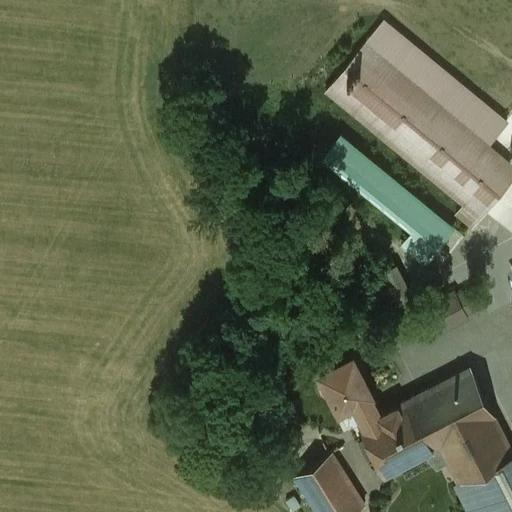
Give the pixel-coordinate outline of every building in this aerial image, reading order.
[(511,178),(511,163),(365,42),(326,88),(464,203),(456,212),(473,226),(511,178)] [(404,260),(379,268),(389,299),(414,291),(404,260)] [(454,292),(415,312),(428,336),(467,316),(454,292)] [(352,356),(320,373),(332,396),(339,410),(371,393),(352,356)] [(470,365),(415,394),(439,442),(458,480),(511,452),(511,449),(494,414),(470,366),(470,365)] [(332,396),(321,374),(319,379),(320,385),(323,390),(327,394),(332,396)] [(415,394),(360,421),(368,437),(360,441),(368,457),(377,453),(386,470),(386,469),(439,442),(415,394)] [(332,451),(295,474),(319,511),(350,511),(365,503),(332,451)] [(511,511),(511,452),(458,480),(455,481),(470,511),(511,511)]
